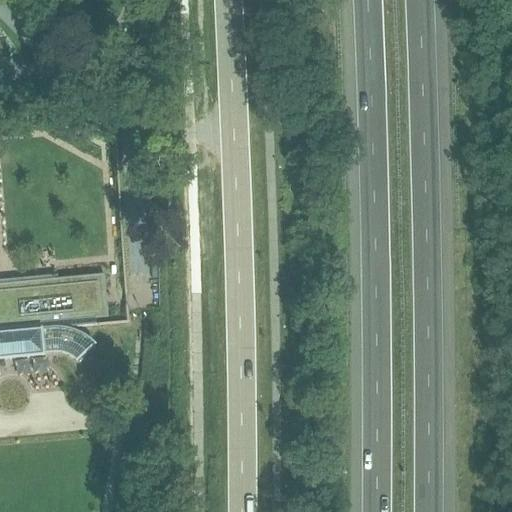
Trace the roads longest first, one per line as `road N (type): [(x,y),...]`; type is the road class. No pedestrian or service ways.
road 1 (motorway): [(430,511),(419,0)]
road 2 (primary): [(239,511),(228,0)]
road 3 (motorway): [(367,0),(376,511)]
